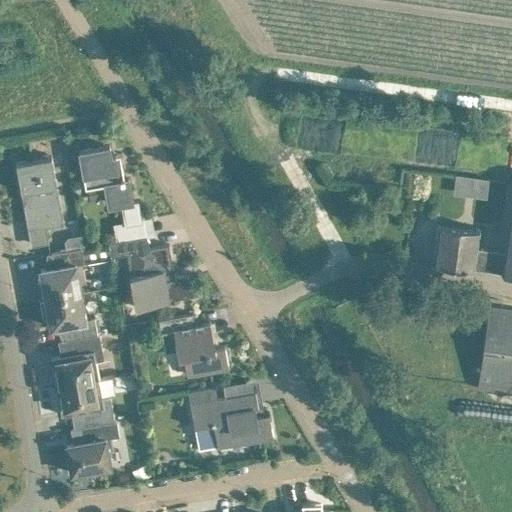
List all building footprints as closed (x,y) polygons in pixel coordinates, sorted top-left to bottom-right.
[(109,200),(110,201),(112,203),(115,204),(119,204),(119,205),(133,203),(129,178),(124,179),(122,166),(118,167),(115,155),(111,156),(109,145),(79,150),(85,187),(104,184),(107,197),(108,197),(109,200)] [(20,186),(23,201),(28,227),(30,242),(36,244),(48,242),(49,252),(51,252),(46,227),(63,224),(51,155),(16,162),(19,179),(22,179),(23,186),(20,186)] [(477,247),(479,231),(479,228),(438,223),(432,262),(511,273),(511,194),(504,251),(477,247)] [(142,219),(124,222),(114,224),(117,241),(145,236),(142,219)] [(70,236),(68,240),(70,249),(81,247),(84,246),(81,235),(70,236)] [(145,236),(117,241),(111,242),(114,256),(127,254),(131,275),(129,275),(135,306),(168,301),(168,299),(198,294),(186,274),(175,276),(169,243),(149,247),(147,235),(145,236)] [(84,262),(81,247),(70,249),(51,252),(49,252),(49,253),(50,253),(52,267),(41,269),(42,275),(38,276),(38,283),(40,298),(81,291),(76,264),(84,262)] [(86,319),(81,291),(40,298),(43,314),(46,321),(50,320),(51,326),(62,324),(65,338),(64,338),(64,339),(69,338),(97,333),(94,317),(86,319)] [(511,309),(489,306),(478,385),(511,389),(511,309)] [(195,324),(192,312),(158,318),(164,352),(177,349),(178,356),(184,355),(187,374),(228,367),(224,344),(215,346),(210,321),(195,324)] [(99,333),(97,333),(69,338),(71,353),(51,356),(56,385),(99,378),(95,360),(104,359),(99,333)] [(114,394),(110,376),(99,378),(56,385),(61,414),(82,410),(84,425),(114,419),(110,395),(114,394)] [(268,412),(264,412),(259,413),(255,391),(215,398),(213,386),(188,390),(188,392),(192,391),(194,402),(190,402),(199,449),(273,436),(268,412)] [(116,419),(114,419),(84,425),(72,427),(72,428),(78,427),(80,441),(66,444),(71,472),(110,465),(108,449),(112,448),(110,437),(119,435),(116,419)] [(295,511),(322,511),(321,503),(301,503),(302,510),(295,511)]
